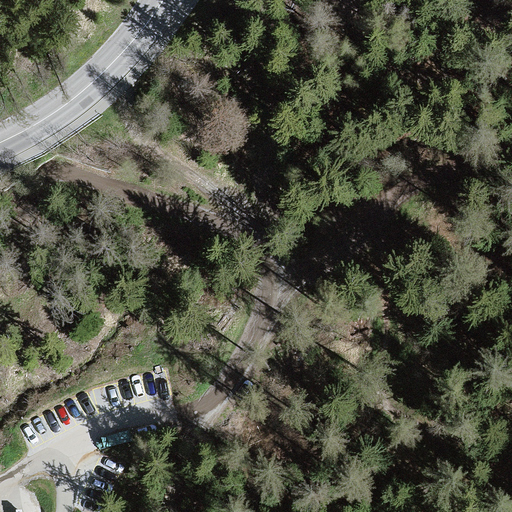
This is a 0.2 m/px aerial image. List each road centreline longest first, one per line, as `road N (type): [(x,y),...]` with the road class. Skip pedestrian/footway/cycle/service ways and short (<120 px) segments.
road 1 (track): [(391,511),(414,489),(398,411),(400,302),(408,276),(511,171)]
road 2 (track): [(311,259),(41,163),(0,162)]
road 3 (track): [(165,511),(198,419),(272,296),(311,259)]
road 4 (track): [(311,259),(141,139),(128,123),(114,64)]
road 5 (track): [(311,259),(435,168),(511,148)]
road 6 (secondary): [(0,141),(114,64),(165,0)]
